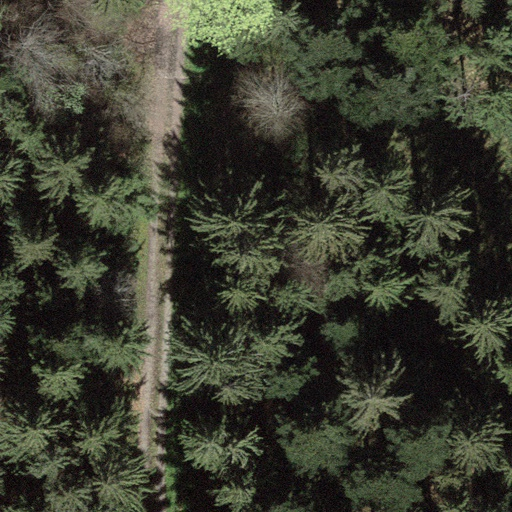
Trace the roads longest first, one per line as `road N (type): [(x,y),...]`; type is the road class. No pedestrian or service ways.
road 1 (track): [(170,0),(160,476),(167,511)]
road 2 (track): [(0,379),(63,249),(159,0)]
